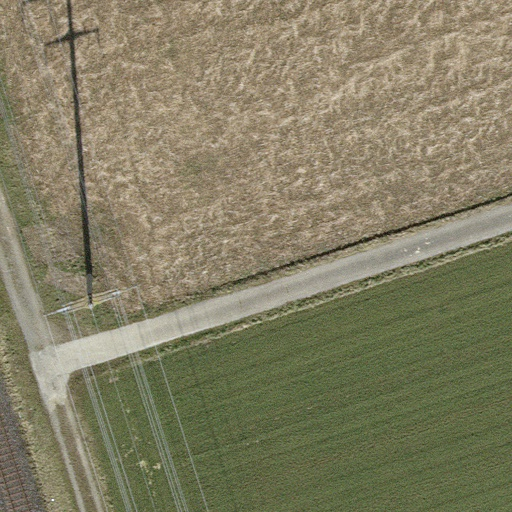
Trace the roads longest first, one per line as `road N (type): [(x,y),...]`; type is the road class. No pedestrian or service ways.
road 1 (track): [(511,215),(49,366)]
road 2 (track): [(0,210),(49,366)]
road 3 (track): [(49,366),(95,511)]
